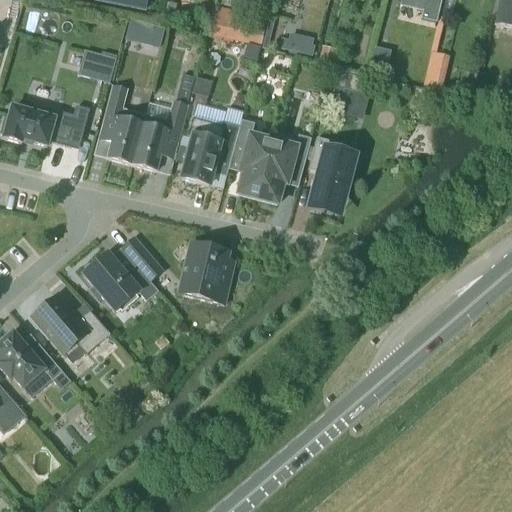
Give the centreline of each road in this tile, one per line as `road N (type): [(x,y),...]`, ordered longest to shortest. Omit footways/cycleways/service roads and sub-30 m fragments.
road 1 (primary): [(230,511),(511,271)]
road 2 (residential): [(304,251),(87,202)]
road 3 (residential): [(87,202),(77,236),(0,306)]
